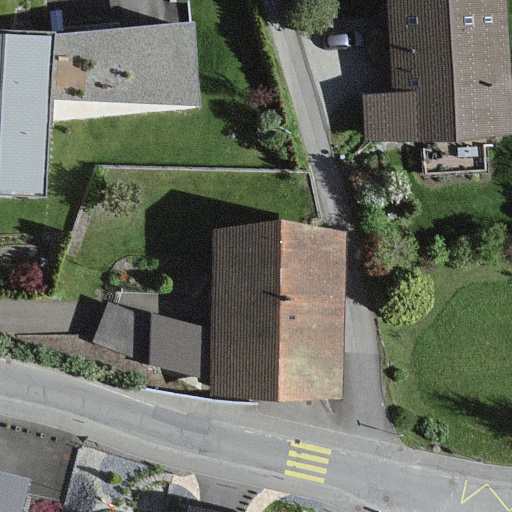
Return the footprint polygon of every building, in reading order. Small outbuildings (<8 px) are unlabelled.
[(500,0),(381,0),(386,98),(359,99),(361,142),(506,136),(500,0)] [(0,38),(0,193),(44,193),(43,121),(193,118),(191,24),(58,38),(0,38)] [(336,230),(210,229),(208,397),(334,398),(336,230)] [(134,306),(121,337),(158,351),(170,321),(134,306)] [(19,511),(26,481),(0,475),(0,511),(19,511)]
